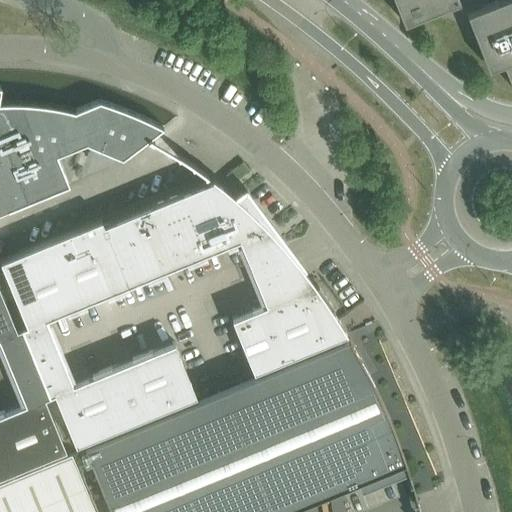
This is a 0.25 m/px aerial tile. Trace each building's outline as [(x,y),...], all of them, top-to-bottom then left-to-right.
[(459,0),(394,0),(397,7),(403,22),(459,1),(459,0)] [(511,0),(498,0),(466,12),(489,69),(503,63),(511,85),(511,0)] [(0,212),(69,184),(57,154),(86,142),(122,158),(163,127),(159,124),(150,120),(144,117),(134,113),(125,109),(118,106),(109,103),(99,100),(75,110),(65,107),(54,105),(43,104),(35,103),(26,102),(15,101),(7,102),(0,101),(0,90),(1,86),(0,85),(0,212)] [(243,161),(226,175),(232,184),(250,170),(243,161)] [(101,218),(0,259),(0,260),(26,324),(27,326),(46,318),(238,239),(240,239),(247,236),(255,257),(266,253),(267,252),(279,247),(272,238),(265,228),(267,227),(261,220),(259,218),(256,216),(252,212),(251,210),(248,208),(245,205),(243,203),(242,202),(240,200),(237,197),(234,195),(231,192),(228,190),(225,187),(221,185),(218,182),(215,180),(212,177),(211,179),(212,179),(103,224),(101,218)] [(265,303),(231,317),(253,371),(347,333),(339,320),(330,307),(333,305),(318,283),(315,285),(304,270),(306,267),(296,254),(245,186),(241,189),(234,195),(237,197),(240,200),(242,202),(243,203),(245,205),(248,208),(251,210),(252,212),(256,216),(259,218),(261,220),(267,227),(265,228),(272,238),(279,247),(267,252),(266,253),(255,257),(247,236),(240,239),(238,239),(247,259),(252,272),(265,303)] [(0,336),(17,330),(16,328),(0,288),(0,336)] [(26,324),(21,326),(49,394),(54,392),(75,444),(196,395),(174,341),(72,382),(59,349),(46,318),(27,326),(26,324)] [(0,411),(0,474),(65,448),(44,396),(49,394),(21,326),(16,328),(17,330),(0,336),(0,341),(11,368),(25,402),(0,411)] [(85,445),(111,511),(281,511),(357,482),(360,490),(408,471),(403,453),(396,436),(389,418),(380,398),(371,377),(349,337),(85,445)] [(0,511),(96,511),(71,450),(0,479),(0,511)]
